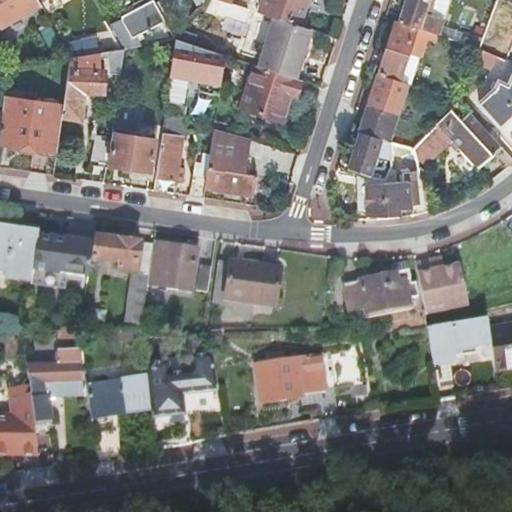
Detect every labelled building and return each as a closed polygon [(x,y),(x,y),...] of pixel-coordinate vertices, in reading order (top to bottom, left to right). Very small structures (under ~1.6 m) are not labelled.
[(0,0),(0,25),(40,4),(38,1),(37,0),(0,0)] [(37,0),(38,1),(40,4),(46,14),(63,5),(59,0),(37,0)] [(264,0),(260,15),(272,18),(290,24),(298,0),(264,0)] [(405,0),(398,22),(414,27),(422,30),(426,19),(420,17),(425,0),(405,0)] [(511,35),(511,6),(506,4),(494,29),(511,37),(511,35)] [(290,24),(272,18),(257,66),(294,78),(310,30),(290,24)] [(110,25),(123,49),(136,47),(121,19),(110,25)] [(395,21),(377,74),(397,81),(414,27),(398,22),(395,21)] [(466,45),(478,48),(481,37),(468,34),(464,44),(466,45)] [(193,45),(175,40),(169,76),(219,84),(224,55),(211,51),(210,61),(196,59),(197,55),(191,54),(193,45)] [(475,54),(478,48),(466,45),(464,50),(475,54)] [(97,54),(70,58),(62,106),(61,117),(80,118),(82,92),(103,92),(104,73),(96,72),(97,54)] [(257,66),(255,65),(242,107),(283,121),(292,96),(295,97),(300,80),(294,78),(257,66)] [(358,131),(359,132),(387,140),(405,83),(397,81),(377,74),(358,131)] [(511,75),(510,75),(505,85),(496,81),(494,86),(477,103),(500,123),(494,131),(511,151),(511,75)] [(183,91),(167,89),(164,115),(180,117),(183,91)] [(4,97),(0,122),(0,143),(55,152),(61,117),(62,106),(4,97)] [(475,167),(501,148),(468,111),(459,119),(449,108),(411,147),(418,172),(445,142),(451,142),(475,167)] [(164,115),(153,191),(181,195),(182,182),(176,181),(184,131),(186,118),(180,117),(164,115)] [(243,137),(213,127),(204,188),(252,195),(255,175),(241,173),(244,155),(241,155),(243,137)] [(376,153),(390,158),(390,141),(387,140),(359,132),(347,168),(368,175),(376,153)] [(150,172),(154,139),(112,133),(107,165),(150,172)] [(105,165),(110,137),(96,135),(90,163),(105,165)] [(402,181),(381,184),(383,214),(398,213),(397,206),(409,205),(409,202),(416,201),(415,196),(417,196),(415,172),(401,174),(402,181)] [(0,229),(0,271),(4,272),(4,279),(30,283),(30,282),(37,236),(0,229)] [(90,260),(92,244),(64,240),(37,236),(30,282),(58,286),(60,275),(67,276),(87,279),(89,265),(90,260)] [(124,316),(123,330),(134,330),(140,330),(147,283),(152,245),(93,237),(92,244),(90,260),(119,263),(118,269),(132,272),(129,291),(126,305),(124,316)] [(152,245),(147,283),(160,285),(159,288),(190,293),(190,286),(192,280),(197,250),(153,242),(152,245)] [(440,260),(429,263),(431,272),(442,270),(440,260)] [(280,270),(230,263),(225,300),(274,307),(280,270)] [(429,263),(414,266),(424,316),(466,307),(457,267),(442,270),(431,272),(429,263)] [(359,281),(344,284),(351,310),(365,307),(366,312),(410,303),(405,277),(398,278),(396,272),(359,279),(359,281)] [(65,291),(67,276),(60,275),(58,286),(30,282),(30,283),(30,285),(65,291)] [(432,363),(449,360),(455,354),(454,348),(460,347),(490,342),(488,332),(486,318),(426,328),(432,363)] [(490,342),(495,373),(511,369),(511,327),(488,332),(490,342)] [(79,330),(54,331),(54,343),(81,342),(79,330)] [(59,365),(27,366),(30,386),(35,426),(53,425),(52,397),(82,397),(81,365),(83,365),(82,351),(59,350),(59,365)] [(321,354),(256,364),(263,403),(303,396),(303,394),(308,393),(309,401),(324,399),(323,390),(327,389),(321,354)] [(146,365),(150,410),(159,409),(160,419),(183,417),(190,416),(191,437),(227,434),(218,391),(216,367),(215,368),(213,355),(193,356),(194,364),(183,369),(168,370),(168,364),(146,365)] [(432,363),(437,388),(453,385),(449,360),(432,363)] [(117,383),(86,387),(90,418),(150,410),(146,378),(116,382),(117,383)] [(0,454),(38,456),(36,436),(35,426),(30,386),(10,389),(13,416),(0,415),(0,454)] [(159,409),(150,410),(151,417),(152,417),(153,419),(160,419),(159,409)] [(117,431),(92,434),(96,461),(121,456),(117,431)] [(38,456),(40,469),(55,467),(51,434),(36,436),(38,456)] [(191,437),(192,444),(199,443),(227,438),(227,434),(191,437)]
